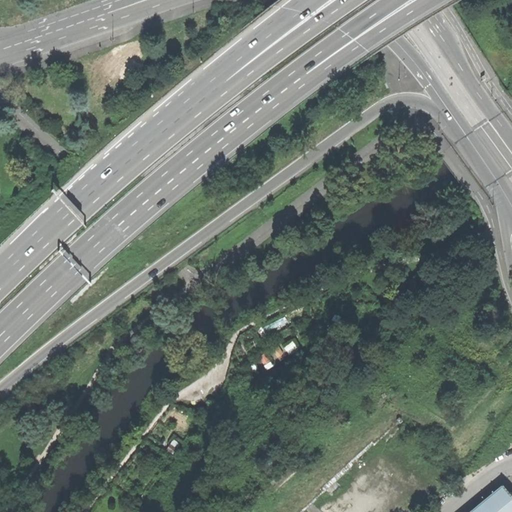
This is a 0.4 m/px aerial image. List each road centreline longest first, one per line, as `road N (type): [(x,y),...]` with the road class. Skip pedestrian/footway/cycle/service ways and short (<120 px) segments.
road 1 (trunk): [(0,389),(115,284),(416,67)]
road 2 (trunk): [(0,331),(139,202),(292,81)]
road 3 (trunk): [(352,0),(113,180)]
road 4 (trunk): [(233,62),(113,180)]
road 5 (trunk): [(292,81),(431,0)]
road 6 (trunk): [(113,180),(0,283)]
road 7 (trunk): [(292,81),(393,0)]
